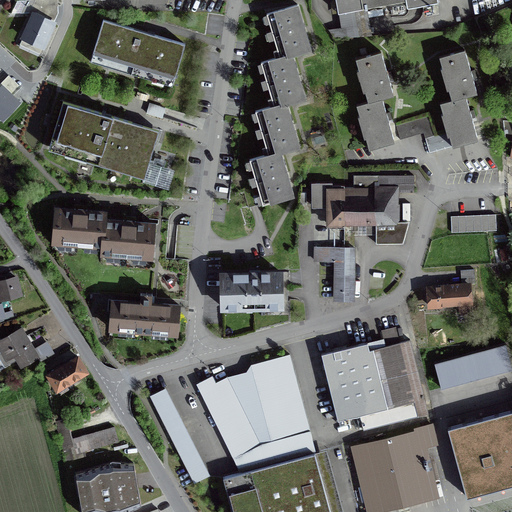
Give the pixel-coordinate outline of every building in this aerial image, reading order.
[(336,0),(341,26),(329,28),(336,40),(372,33),(367,6),(401,0),(405,0),(407,6),(438,1),(438,0),(336,0)] [(256,110),(269,153),(250,159),(252,167),(263,203),(294,194),(289,176),(282,151),(302,146),(296,127),(289,102),(307,97),(302,78),(294,54),(312,48),(306,30),(298,4),(270,13),(273,22),(270,22),(280,56),(261,62),(274,105),(256,110)] [(44,47),(57,20),(32,9),(20,36),(22,37),(20,43),(40,53),(43,47),(44,47)] [(186,41),(103,16),(90,60),(172,85),(186,41)] [(368,99),(357,102),(360,113),(358,114),(364,136),(366,135),(369,147),(395,140),(388,116),(383,99),(395,95),(389,77),(381,49),(356,56),(359,67),(357,68),(363,90),(365,89),(368,99)] [(452,99),(441,102),(453,146),(478,139),(472,115),(466,96),(477,93),(473,75),(465,50),(440,57),(452,99)] [(0,116),(3,120),(21,100),(14,94),(22,86),(9,74),(0,83),(0,116)] [(63,98),(48,148),(144,177),(143,181),(169,189),(175,169),(149,161),(159,128),(124,117),(105,111),(102,110),(94,108),(63,98)] [(162,118),(166,107),(150,101),(146,112),(162,118)] [(427,115),(396,124),(400,139),(423,132),(430,153),(450,147),(445,131),(433,135),(427,115)] [(356,234),(376,234),(376,245),(404,245),(411,220),(399,220),(399,200),(399,191),(415,191),(414,174),(353,174),(353,185),(333,185),(333,181),(312,181),(312,206),(326,206),(326,209),(326,225),(329,225),(329,227),(344,227),(344,234),(356,234)] [(411,219),(410,202),(402,202),(403,219),(411,219)] [(82,206),(54,204),(51,243),(58,243),(58,247),(71,248),(72,244),(85,245),(84,252),(98,253),(98,246),(101,246),(100,254),(106,254),(106,259),(120,260),(120,255),(130,256),(129,260),(146,262),(147,257),(153,258),(156,219),(129,217),(107,215),(108,208),(82,206)] [(496,213),(451,215),(451,222),(446,222),(446,231),(452,231),(452,232),(497,230),(496,213)] [(356,246),(314,245),(314,260),(334,260),(333,300),(338,300),(355,301),(356,246)] [(509,259),(507,247),(500,248),(502,260),(509,259)] [(283,267),(219,269),(220,309),(284,308),(283,267)] [(461,281),(426,284),(428,308),(443,306),(443,304),(458,303),(459,308),(474,307),(472,283),(476,283),(475,268),(460,269),(461,281)] [(0,300),(23,294),(18,274),(0,278),(0,300)] [(140,298),(111,296),(108,329),(118,330),(118,333),(135,334),(135,331),(151,332),(151,335),(168,337),(168,333),(178,334),(181,302),(152,300),(152,292),(141,291),(140,298)] [(2,302),(0,302),(0,321),(5,320),(4,318),(14,315),(13,309),(5,311),(2,302)] [(35,347),(22,325),(0,337),(0,351),(1,352),(0,352),(0,358),(4,366),(16,359),(21,368),(40,356),(42,359),(54,352),(47,340),(35,347)] [(341,346),(321,351),(338,419),(359,414),(363,429),(429,413),(411,338),(399,341),(396,325),(381,329),(383,336),(341,346)] [(511,357),(507,341),(434,362),(441,388),(511,368),(511,357)] [(90,371),(78,353),(45,373),(57,391),(59,390),(61,394),(75,385),(73,381),(90,371)] [(240,471),(316,450),(290,353),(251,362),(247,370),(227,375),(216,381),(212,374),(196,383),(240,471)] [(211,474),(166,386),(150,394),(194,482),(211,474)] [(511,408),(448,426),(467,496),(511,483),(511,408)] [(67,417),(54,421),(65,462),(85,456),(83,451),(118,441),(114,426),(72,437),(67,417)] [(414,429),(350,444),(366,511),(383,511),(383,510),(440,497),(428,446),(439,443),(434,421),(413,426),(414,429)] [(327,448),(223,476),(233,511),(344,511),(333,472),(327,448)] [(122,511),(143,504),(136,458),(112,456),(103,459),(103,461),(71,470),(77,511),(122,511)]
